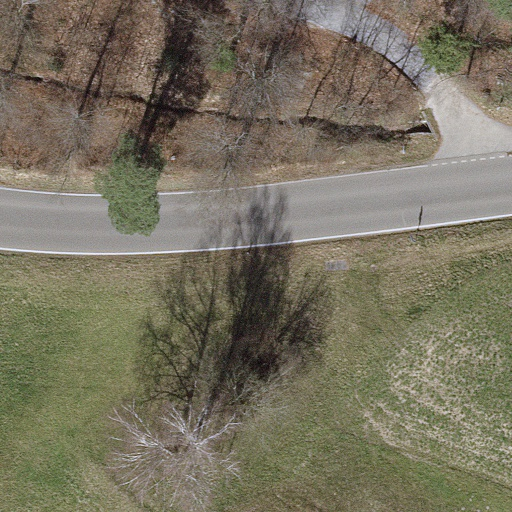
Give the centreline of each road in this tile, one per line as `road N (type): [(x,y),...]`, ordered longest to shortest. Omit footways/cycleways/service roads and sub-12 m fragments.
road 1 (tertiary): [(0,214),(65,225),(253,217),(511,185)]
road 2 (track): [(511,167),(428,70),(323,0)]
